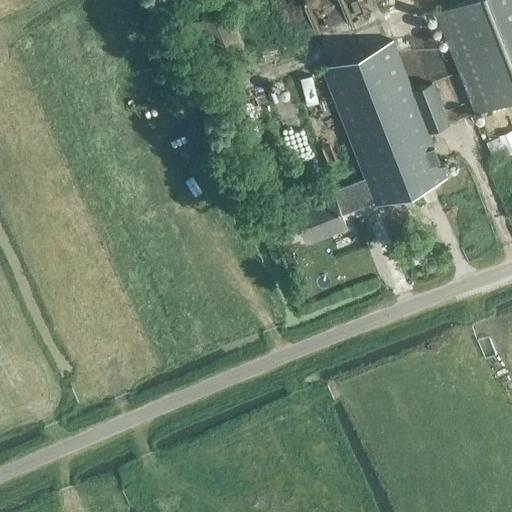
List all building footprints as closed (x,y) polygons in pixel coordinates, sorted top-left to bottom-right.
[(321,14),(314,0),(292,0),(303,23),(321,14)] [(475,113),(505,101),(511,98),(511,0),(468,0),(436,13),(475,113)] [(229,9),(197,21),(184,26),(199,61),(210,56),(214,67),(246,55),(229,9)] [(292,205),(306,240),(346,224),(342,214),(373,202),(374,205),(446,178),(428,132),(448,124),(432,83),(412,90),(393,40),(321,67),(364,179),(333,190),(333,189),(292,205)] [(499,137),(504,151),(506,157),(511,154),(511,130),(498,136),(499,137)] [(409,254),(413,264),(427,258),(422,247),(419,249),(411,232),(397,238),(405,256),(409,254)]
